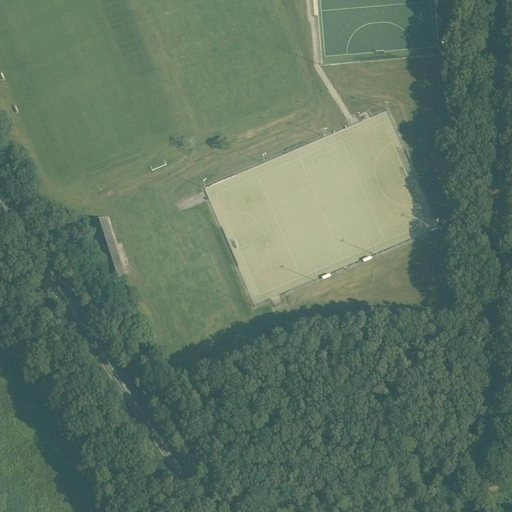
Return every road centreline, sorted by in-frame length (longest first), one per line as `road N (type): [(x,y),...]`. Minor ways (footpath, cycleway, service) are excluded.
road 1 (primary): [(211,511),(0,198)]
road 2 (track): [(511,500),(211,480)]
